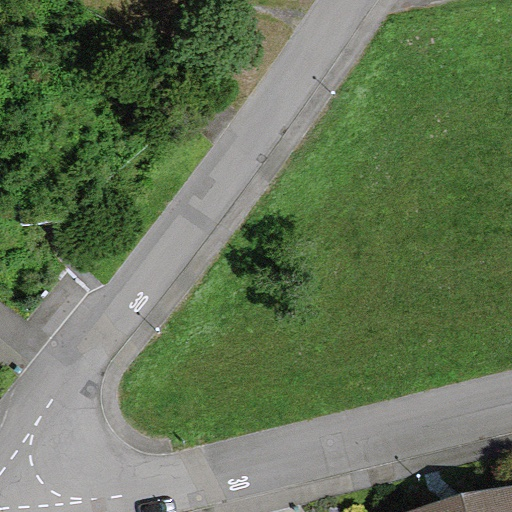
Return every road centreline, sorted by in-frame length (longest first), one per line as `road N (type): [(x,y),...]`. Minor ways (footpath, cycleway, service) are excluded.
road 1 (residential): [(0,466),(248,147),(350,0)]
road 2 (residential): [(0,478),(93,499),(511,394)]
